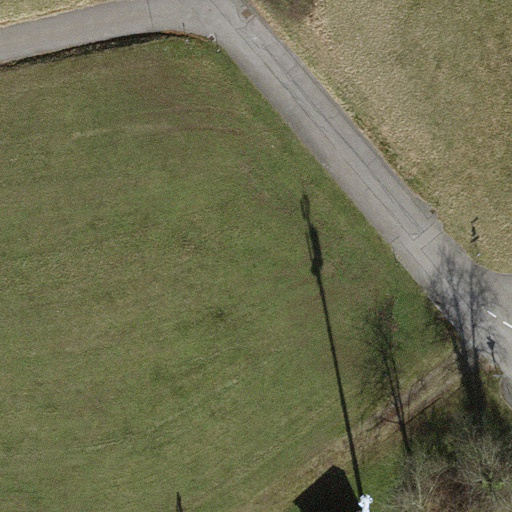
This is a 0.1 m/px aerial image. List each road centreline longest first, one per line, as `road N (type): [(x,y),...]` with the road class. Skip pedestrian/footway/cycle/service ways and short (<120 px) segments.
road 1 (unclassified): [(218,11),(511,329)]
road 2 (track): [(511,335),(271,511)]
